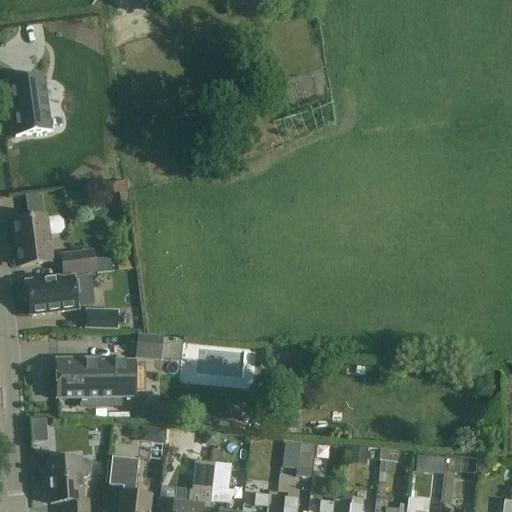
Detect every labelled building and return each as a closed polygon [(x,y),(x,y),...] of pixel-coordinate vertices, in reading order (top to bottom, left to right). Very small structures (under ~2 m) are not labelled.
[(180,52),(90,70),(105,144),(172,130),(160,74),(183,70),(180,52)] [(44,78),(7,84),(7,85),(9,85),(16,138),(15,138),(15,139),(52,134),(52,133),(51,133),(43,80),(44,80),(44,78)] [(123,196),(105,195),(104,215),(122,216),(123,196)] [(50,243),(49,239),(62,237),(64,231),(63,222),(59,219),(47,221),(47,219),(14,224),(20,269),(39,266),(47,265),(44,244),(50,243)] [(96,273),(95,262),(93,252),(59,257),(62,278),(96,273)] [(23,291),(22,293),(23,303),(25,304),(28,304),(30,319),(76,313),(76,310),(93,307),(90,277),(72,279),(25,285),(26,291),(23,291)] [(117,331),(118,314),(86,314),(86,330),(117,331)] [(162,341),(162,340),(137,338),(135,360),(160,362),(180,364),(182,343),(162,341)] [(135,364),(100,365),(100,361),(55,362),(56,402),(95,401),(95,409),(144,408),(143,384),(135,384),(135,364)] [(300,410),(302,392),(283,390),(282,408),(300,410)] [(169,436),(168,442),(171,446),(176,447),(181,445),(182,439),(179,435),(174,434),(169,436)] [(206,435),(204,447),(217,448),(218,436),(206,435)] [(297,471),(299,454),(300,447),(284,445),(282,469),(297,471)] [(310,455),(311,448),(300,447),(299,454),(310,455)] [(366,468),(368,452),(351,450),(349,467),(366,468)] [(417,457),(415,474),(423,475),(425,458),(417,457)] [(90,464),(87,461),(47,464),(50,506),(64,505),(64,511),(87,511),(88,511),(83,511),(80,480),(85,480),(89,478),(90,475),(90,464)] [(111,461),(111,468),(109,488),(123,489),(120,511),(148,511),(150,500),(134,498),(137,464),(111,461)] [(210,511),(211,504),(215,466),(197,464),(194,493),(189,492),(188,504),(185,502),(177,501),(173,505),(158,503),(157,511),(201,511),(202,511),(210,511)] [(215,466),(211,504),(232,507),(233,494),(228,493),(230,468),(215,466)] [(269,498),(265,498),(256,497),(255,509),(267,510),(269,498)] [(428,511),(429,503),(407,500),(407,507),(406,511),(428,511)] [(297,511),(299,503),(284,502),(283,511),(297,511)]
